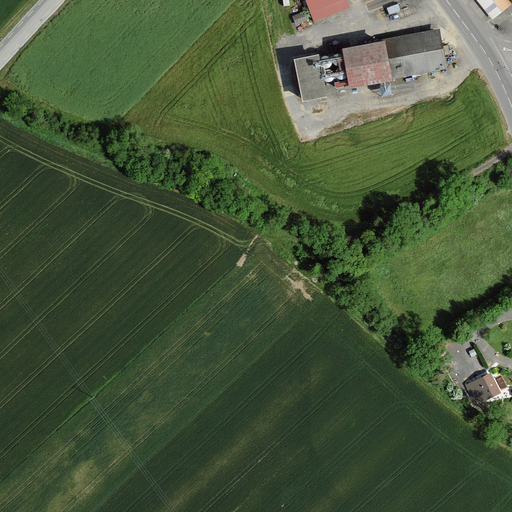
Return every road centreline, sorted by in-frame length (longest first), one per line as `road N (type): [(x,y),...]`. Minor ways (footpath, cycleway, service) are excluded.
road 1 (track): [(511,149),(391,214),(348,227),(300,219),(201,172)]
road 2 (track): [(511,444),(446,402),(260,232)]
